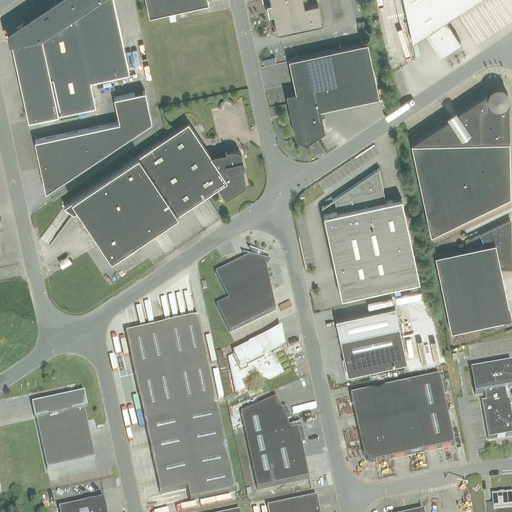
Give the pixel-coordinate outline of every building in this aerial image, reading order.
[(55,0),(8,32),(12,30),(13,31),(15,40),(10,42),(11,42),(28,121),(95,107),(90,82),(129,74),(113,0),(55,0)] [(145,0),(149,17),(173,12),(208,4),(207,0),(145,0)] [(313,25),(312,25),(320,23),(316,3),(304,6),(302,0),(269,0),(270,3),(266,4),(268,15),(273,14),(277,32),(276,32),(276,33),(313,25)] [(445,20),(474,0),(402,0),(412,42),(425,33),(440,56),(460,42),(445,20)] [(367,42),(338,49),(288,60),(295,92),(286,94),(294,134),(295,135),(295,136),(295,137),(296,138),(297,139),(298,140),(300,141),(301,142),(302,142),(304,142),(306,142),(307,142),(308,141),(309,141),(324,131),(320,110),(379,97),(367,42)] [(430,236),(510,197),(508,114),(508,107),(505,104),(505,103),(506,102),(507,101),(507,100),(507,99),(508,98),(508,97),(508,96),(507,95),(507,93),(506,92),(506,91),(505,90),(504,89),(503,89),(502,88),(501,87),(500,87),(498,87),(497,87),(496,87),(495,87),(493,88),(492,88),(492,89),(491,90),(490,90),(489,91),(489,92),(488,93),(488,94),(488,95),(484,94),(478,98),(410,143),(430,236)] [(45,192),(151,122),(145,91),(114,98),(119,122),(34,140),(45,192)] [(188,122),(71,200),(71,201),(64,206),(74,213),(78,211),(111,260),(178,215),(177,214),(218,187),(225,199),(246,185),(242,168),(244,167),(241,156),(240,154),(239,152),(236,150),(234,150),(231,150),(225,151),(226,153),(210,156),(188,122)] [(342,168),(347,175),(381,153),(376,145),(342,168)] [(341,298),(419,281),(401,198),(386,202),(379,170),(380,169),(379,168),(332,200),(333,201),(334,200),(337,212),(323,215),(341,298)] [(451,332),(504,320),(511,319),(499,266),(511,266),(511,219),(479,235),(485,246),(435,256),(451,332)] [(228,301),(216,307),(229,333),(275,311),(264,261),(260,260),(261,256),(254,254),(253,259),(248,257),(215,274),(228,301)] [(5,274),(0,275),(0,293),(9,292),(5,274)] [(9,292),(0,293),(0,312),(13,309),(9,292)] [(335,320),(340,340),(344,359),(342,359),(346,377),(357,375),(357,373),(406,362),(394,307),(335,320)] [(13,309),(0,312),(0,335),(3,347),(19,337),(13,309)] [(125,336),(144,422),(217,406),(198,320),(125,336)] [(279,371),(273,360),(270,353),(279,348),(273,335),(248,347),(248,346),(232,354),(233,356),(227,359),(235,395),(245,390),(240,380),(259,370),(264,381),(278,374),(276,372),(279,371)] [(511,423),(508,399),(506,399),(504,390),(511,388),(511,369),(511,364),(470,371),(474,395),(484,394),(485,403),(481,404),(487,440),(511,435),(511,423)] [(375,463),(425,452),(453,446),(439,378),(350,397),(362,452),(363,455),(364,458),(365,460),(367,461),(368,462),(370,463),(371,463),(373,463),(375,463)] [(83,395),(80,396),(32,406),(47,471),(94,461),(83,409),(85,409),(83,395)] [(276,400),(273,401),(240,416),(256,491),(308,479),(301,446),(304,445),(300,426),(289,428),(286,422),(290,421),(280,409),(277,412),(276,400)] [(144,422),(154,467),(227,452),(217,406),(144,422)] [(235,492),(227,452),(154,467),(160,496),(187,490),(190,502),(235,492)] [(511,511),(511,494),(504,495),(504,494),(499,495),(500,496),(492,497),(493,504),(487,504),(487,511),(511,511)] [(302,501),(303,511),(318,511),(316,498),(302,501)] [(58,511),(105,511),(103,500),(58,510),(58,511)] [(267,511),(303,511),(302,501),(266,508),(267,511)]
